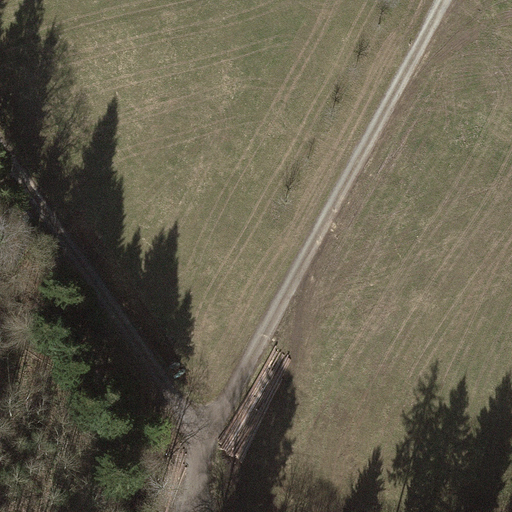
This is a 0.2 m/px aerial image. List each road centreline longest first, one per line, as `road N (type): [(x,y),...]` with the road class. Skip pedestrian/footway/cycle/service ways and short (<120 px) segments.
road 1 (track): [(191,511),(203,449),(448,0)]
road 2 (track): [(0,153),(203,449)]
